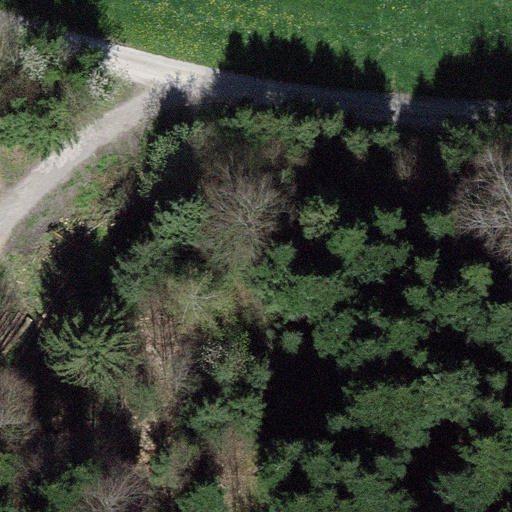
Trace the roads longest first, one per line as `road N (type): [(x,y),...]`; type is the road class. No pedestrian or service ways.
road 1 (track): [(511,123),(297,103),(184,82),(0,29)]
road 2 (track): [(184,82),(0,238)]
